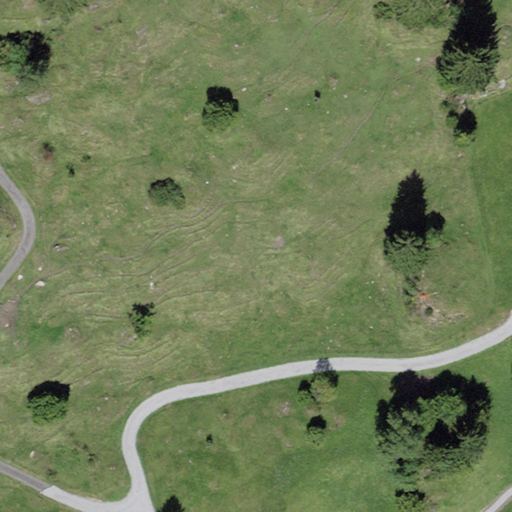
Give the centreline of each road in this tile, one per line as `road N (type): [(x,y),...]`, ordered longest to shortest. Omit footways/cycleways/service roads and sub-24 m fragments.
road 1 (track): [(143,511),(126,428),(153,400),(322,366),(427,364),(511,323)]
road 2 (track): [(0,285),(30,244),(23,205),(0,174)]
